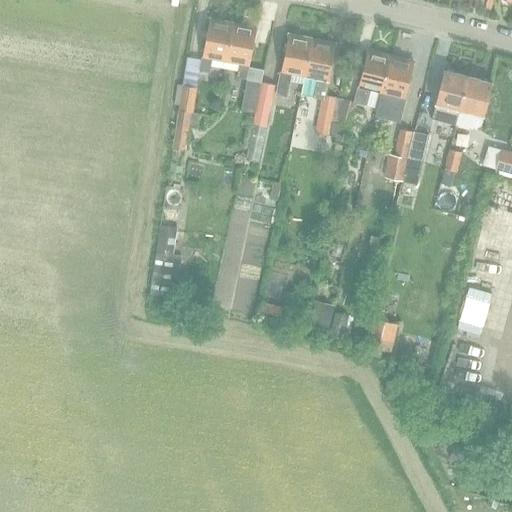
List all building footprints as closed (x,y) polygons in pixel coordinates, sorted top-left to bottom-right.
[(211,65),(225,68),(234,23),(208,19),(199,70),(209,71),(211,65)] [(234,23),(225,68),(224,75),(236,78),(247,78),(257,28),(234,23)] [(291,79),(303,81),(313,40),(288,35),(276,93),(288,95),(291,79)] [(313,40),(303,81),(300,93),(325,98),(335,44),(313,40)] [(366,50),(353,101),(376,107),(377,100),(389,56),(366,50)] [(389,56),(377,100),(392,104),(390,111),(401,114),(414,62),(389,56)] [(443,72),(430,120),(456,126),(460,112),(468,78),(443,72)] [(468,78),(460,112),(472,115),(466,134),(477,136),(491,85),(488,84),(468,78)] [(252,80),(246,79),(240,109),(255,112),(262,82),(252,80)] [(255,112),(256,112),(253,123),(267,125),(275,84),(262,82),(255,112)] [(196,86),(183,84),(179,109),(193,111),(196,86)] [(179,109),(168,178),(180,180),(188,126),(198,126),(200,112),(193,111),(179,109)] [(395,154),(390,153),(385,178),(401,180),(413,132),(400,130),(395,154)] [(428,135),(413,132),(401,180),(418,184),(423,161),(428,135)] [(511,151),(500,148),(495,168),(511,172),(511,151)] [(456,172),(460,152),(449,149),(444,169),(456,172)] [(160,224),(149,292),(175,296),(181,255),(173,253),(183,188),(167,186),(160,224)] [(264,301),(262,311),(280,315),(282,306),(264,301)] [(343,339),(348,316),(335,311),(329,336),(343,339)] [(390,351),(397,324),(370,317),(363,345),(390,351)]
